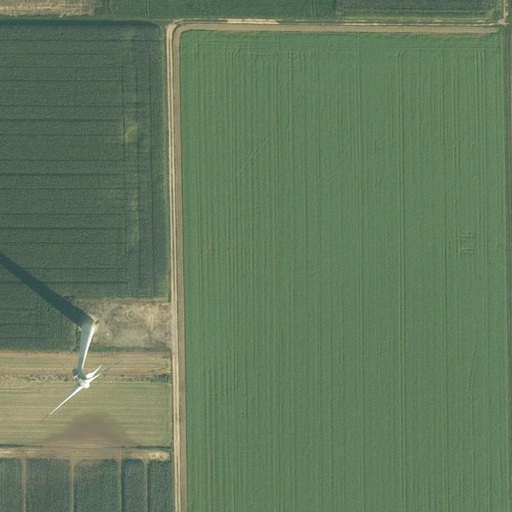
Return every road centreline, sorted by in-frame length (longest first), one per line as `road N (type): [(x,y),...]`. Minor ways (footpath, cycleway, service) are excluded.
road 1 (track): [(0,21),(504,24)]
road 2 (track): [(178,511),(170,23)]
road 3 (track): [(504,24),(511,435)]
